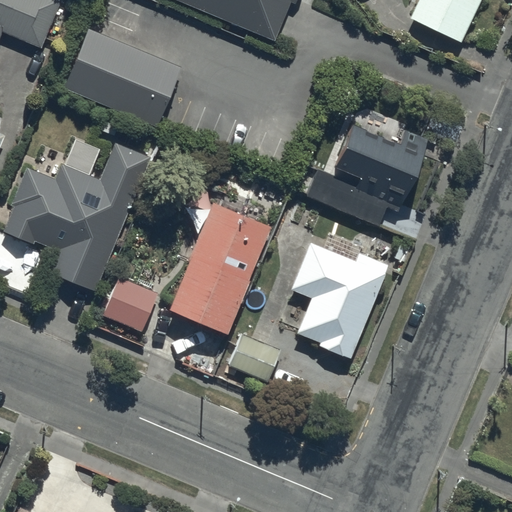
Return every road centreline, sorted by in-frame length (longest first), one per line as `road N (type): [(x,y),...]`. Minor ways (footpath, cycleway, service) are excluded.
road 1 (residential): [(0,363),(355,511)]
road 2 (residential): [(371,511),(511,171)]
